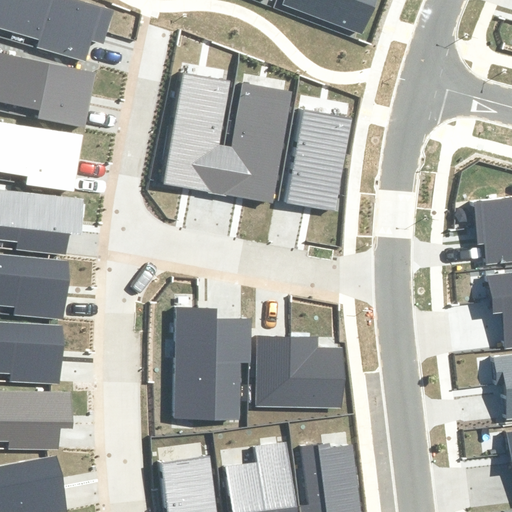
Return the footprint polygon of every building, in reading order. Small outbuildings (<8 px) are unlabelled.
[(56,0),(0,0),(0,36),(32,45),(33,50),(76,60),(82,41),(93,44),(103,15),(56,0)] [(284,0),(284,1),(360,31),(372,0),(284,0)] [(0,53),(0,102),(26,107),(26,117),(78,126),(89,72),(0,53)] [(77,137),(0,126),(0,169),(13,171),(12,184),(70,190),(77,137)] [(74,200),(0,193),(0,238),(10,239),(9,250),(57,254),(60,232),(71,233),(74,200)] [(63,319),(69,260),(0,253),(0,305),(14,307),(13,315),(63,319)] [(209,313),(163,313),(164,415),(223,417),(224,356),(243,357),(242,321),(209,321),(209,313)] [(60,383),(63,324),(0,320),(0,372),(10,373),(9,381),(60,383)] [(311,339),(253,337),(251,409),(322,410),(333,402),(330,348),(311,348),(311,339)] [(69,428),(70,391),(0,389),(0,441),(9,442),(9,448),(60,449),(61,428),(69,428)] [(67,511),(57,456),(0,466),(0,511),(67,511)]
